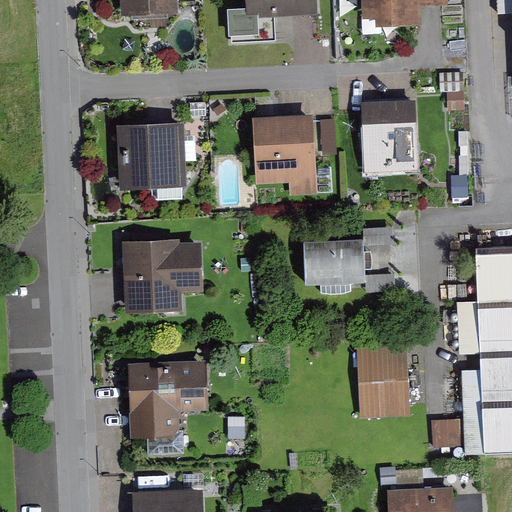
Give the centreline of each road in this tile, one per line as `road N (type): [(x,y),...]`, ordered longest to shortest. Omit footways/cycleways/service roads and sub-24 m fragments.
road 1 (residential): [(80,511),(60,86)]
road 2 (residential): [(60,86),(411,71)]
road 3 (residential): [(511,220),(440,223),(441,371)]
